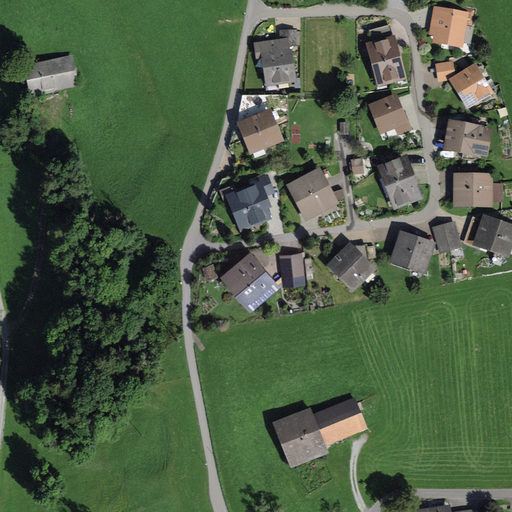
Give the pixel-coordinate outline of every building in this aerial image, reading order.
[(471,31),(475,10),(449,5),(448,10),(433,7),(428,35),(433,36),(431,44),(462,49),(465,30),(471,31)] [(389,26),(368,31),(371,43),(364,44),(376,88),(406,80),(393,36),(392,37),(389,26)] [(296,47),(296,46),(300,46),(300,32),(296,32),(296,31),(279,31),(279,40),(287,39),(288,47),(296,47)] [(264,88),(294,83),(294,89),(299,88),(299,80),(295,80),(290,50),(288,50),(288,47),(287,39),(279,40),(252,44),(255,61),(259,60),(264,88)] [(79,87),(71,55),(21,67),(28,99),(79,87)] [(437,82),(447,80),(455,76),(453,62),(435,65),(437,82)] [(493,94),(475,64),(455,76),(447,80),(466,111),(493,94)] [(262,111),(261,94),(241,95),(241,112),(262,111)] [(411,131),(395,94),(367,106),(379,136),(394,130),(397,136),(411,131)] [(241,140),(275,126),(268,110),(235,124),(241,140)] [(483,126),(477,125),(478,120),(466,118),(466,123),(447,120),(442,152),(462,156),(462,159),(470,160),(481,159),(482,157),(487,158),(492,129),(482,128),(483,126)] [(348,135),(347,123),(339,123),(340,136),(348,135)] [(281,142),(275,126),(241,140),(248,156),(281,142)] [(393,212),(423,200),(405,156),(375,168),(393,212)] [(351,160),(352,175),(363,174),(362,159),(351,160)] [(477,168),(457,169),(458,175),(452,175),(452,209),(493,208),(492,202),(503,201),(502,184),(492,184),(492,174),(477,175),(477,168)] [(338,206),(335,201),(344,199),(343,190),(331,193),(318,169),(284,186),(304,224),(338,206)] [(274,194),(266,175),(256,179),(258,182),(236,191),(224,196),(225,199),(239,233),(270,221),(266,211),(270,209),(265,198),(274,194)] [(224,196),(236,191),(234,185),(218,191),(221,200),(225,199),(224,196)] [(508,259),(511,247),(511,225),(481,216),(471,247),(508,259)] [(454,222),(443,225),(450,251),(462,248),(454,222)] [(450,251),(443,225),(432,228),(439,255),(450,251)] [(424,276),(435,244),(399,232),(388,264),(424,276)] [(352,294),(375,270),(347,243),(324,267),(352,294)] [(233,294),(263,269),(248,251),(218,277),(233,294)] [(302,253),(290,254),(294,287),(305,285),(302,253)] [(294,287),(290,254),(279,256),(282,288),(294,287)] [(278,287),(263,269),(233,294),(248,312),(278,287)] [(327,454),(324,446),(366,429),(354,398),(311,415),(309,408),(270,424),(288,470),(327,454)]
